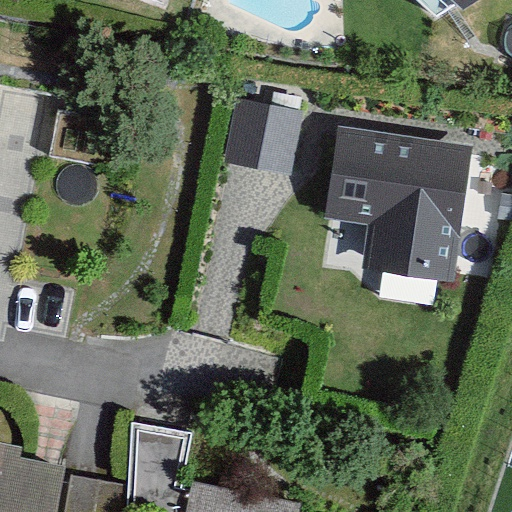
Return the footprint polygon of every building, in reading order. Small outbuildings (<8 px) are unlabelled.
[(453,0),(464,10),(479,0),(453,0)] [(240,98),(226,163),(291,176),(304,111),(240,98)] [(477,154),(343,136),(331,225),(373,231),(367,278),(459,290),(477,154)] [(0,511),(133,511),(137,488),(77,477),(70,467),(28,460),(29,452),(0,446),(0,511)] [(309,511),(310,510),(201,489),(196,511),(309,511)]
